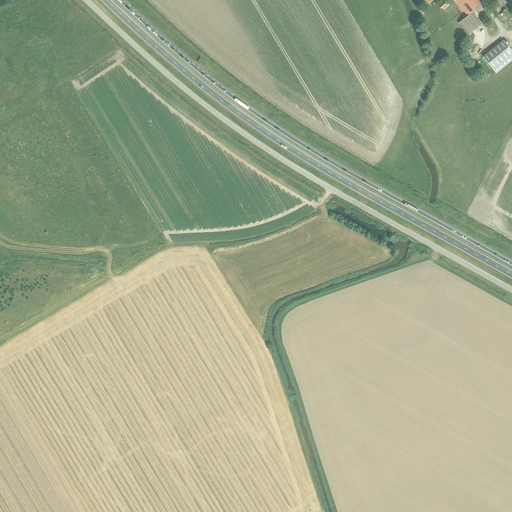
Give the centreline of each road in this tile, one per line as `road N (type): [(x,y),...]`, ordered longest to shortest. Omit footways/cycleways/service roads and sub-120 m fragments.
road 1 (unclassified): [(85,0),(257,142),(511,290)]
road 2 (trunk): [(105,0),(276,139),(511,274)]
road 3 (trunk): [(511,263),(281,131),(119,0)]
